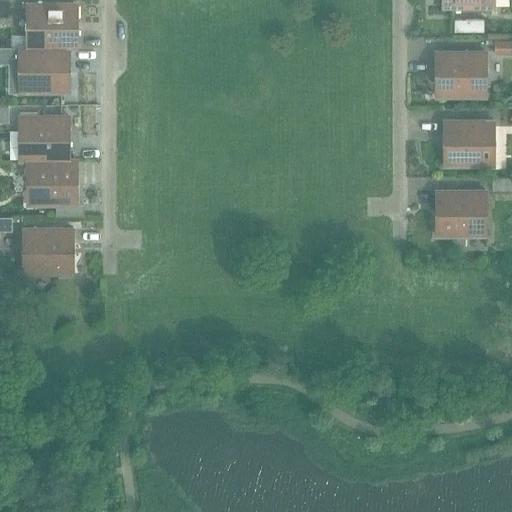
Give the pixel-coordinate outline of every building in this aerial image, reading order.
[(69,48),(77,48),(77,4),(32,4),(32,16),(27,16),(27,47),(27,48),(69,48)] [(497,41),(511,40),(511,29),(497,30),(497,41)] [(511,54),(511,41),(495,42),(495,54),(511,54)] [(69,92),(69,48),(27,48),(27,47),(19,47),(19,79),(24,79),(24,92),(69,92)] [(435,52),(435,97),(481,96),(481,84),(485,84),(485,52),(435,52)] [(9,105),(0,104),(0,120),(9,121),(9,105)] [(69,160),(69,116),(24,116),(24,129),(19,129),(19,161),(27,161),(27,160),(69,160)] [(443,121),(444,165),(489,165),(489,153),(494,153),(493,121),(443,121)] [(27,160),(27,161),(27,192),(32,192),(32,204),(77,204),(77,160),(69,160),(27,160)] [(511,175),(511,164),(496,164),(496,175),(511,175)] [(511,176),(492,176),(492,190),(511,189),(511,176)] [(436,191),(436,235),(481,235),(481,222),(486,223),(486,191),(436,191)] [(28,273),(73,273),(73,229),(23,228),(23,260),(28,260),(28,273)]
